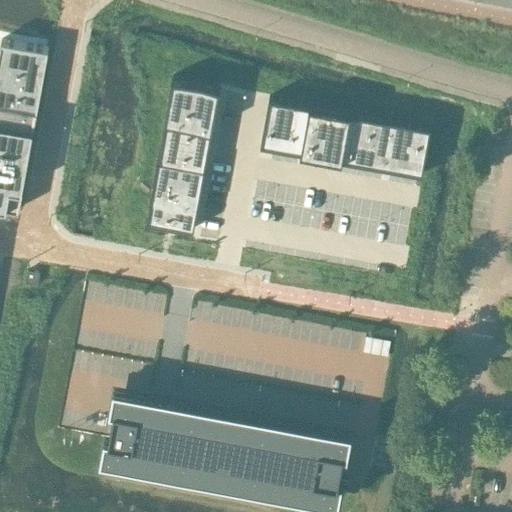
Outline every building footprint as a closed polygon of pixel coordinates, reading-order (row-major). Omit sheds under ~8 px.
[(0,203),(17,206),(35,106),(39,86),(46,45),(0,36),(0,203)] [(220,84),(173,76),(147,218),(180,224),(194,226),(220,84)] [(434,123),(272,94),(263,141),(425,170),(434,123)] [(28,269),(26,281),(37,283),(39,271),(28,269)] [(106,432),(101,455),(339,499),(343,476),(339,475),(344,449),(348,450),(353,427),(115,382),(111,405),(114,406),(109,432),(106,432)]
